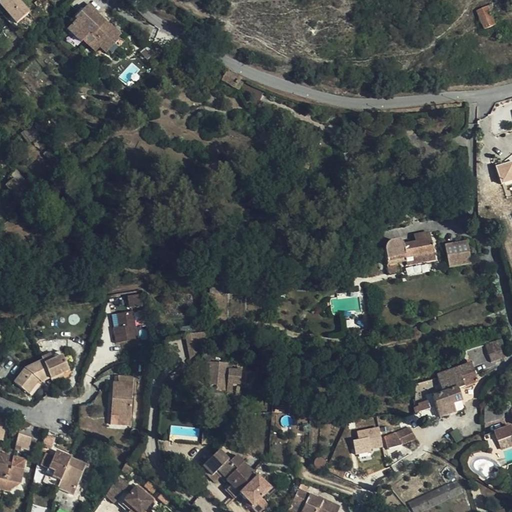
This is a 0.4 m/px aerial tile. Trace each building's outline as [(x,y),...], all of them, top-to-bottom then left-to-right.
[(38,25),(19,2),(10,10),(29,32),(38,25)] [(102,50),(120,34),(110,25),(107,28),(96,17),(99,14),(89,4),(75,17),(77,19),(67,29),(80,42),(91,32),(102,43),(99,46),(102,50)] [(494,25),(487,8),(477,12),(484,29),(494,25)] [(107,28),(110,25),(99,14),(96,17),(107,28)] [(120,34),(102,50),(106,54),(119,40),(117,38),(120,34)] [(183,44),(177,40),(173,46),(179,50),(183,44)] [(240,78),(228,71),(222,81),(234,88),(240,78)] [(241,97),(260,100),(262,90),(242,87),(241,97)] [(511,160),(495,165),(501,183),(511,179),(511,160)] [(29,185),(16,169),(9,174),(13,179),(5,185),(15,196),(26,188),(31,194),(36,190),(31,183),(29,185)] [(387,239),(380,231),(369,239),(376,248),(387,239)] [(384,252),(387,266),(402,263),(406,262),(407,266),(434,260),(429,233),(414,236),(415,243),(402,245),(397,241),(394,241),(390,242),(387,244),(385,247),(384,252)] [(447,261),(469,256),(467,241),(444,246),(447,261)] [(471,264),(469,256),(447,261),(448,268),(471,264)] [(387,266),(388,272),(403,269),(402,263),(387,266)] [(228,292),(228,283),(210,283),(210,292),(228,292)] [(264,283),(228,283),(228,292),(264,293),(264,283)] [(143,293),(128,296),(130,308),(145,306),(143,293)] [(144,310),(138,311),(141,328),(147,326),(144,310)] [(133,311),(111,315),(116,344),(138,340),(133,311)] [(184,335),(187,350),(190,361),(208,347),(205,333),(184,335)] [(506,358),(501,340),(485,345),(491,363),(506,358)] [(50,379),(51,381),(62,376),(62,375),(69,371),(62,356),(53,360),(50,355),(41,359),(42,362),(25,369),(14,383),(28,394),(38,381),(42,383),(50,379)] [(457,369),(464,387),(471,384),(477,382),(471,364),(469,364),(468,361),(465,362),(467,365),(462,367),(457,369)] [(206,385),(216,386),(216,384),(227,385),(228,372),(226,372),(217,371),(218,364),(217,364),(216,365),(207,365),(206,385)] [(457,389),(464,387),(457,369),(436,377),(441,390),(442,394),(457,389)] [(241,373),(228,372),(227,385),(216,384),(216,386),(216,391),(232,392),(232,384),(240,385),(241,373)] [(62,376),(51,381),(52,384),(64,379),(62,376)] [(119,421),(130,422),(133,378),(127,378),(121,377),(118,377),(117,384),(113,384),(111,416),(120,416),(119,421)] [(452,404),(461,401),(457,389),(442,394),(446,406),(452,404)] [(455,413),(452,404),(446,406),(442,394),(441,390),(436,392),(437,396),(433,397),(436,410),(439,418),(455,413)] [(413,409),(414,414),(430,409),(427,402),(417,405),(418,407),(413,409)] [(504,409),(484,406),(484,423),(503,419),(504,409)] [(130,426),(130,422),(119,421),(120,416),(111,416),(111,425),(130,426)] [(494,432),(497,441),(511,435),(511,431),(510,427),(494,432)] [(401,445),(414,439),(415,438),(409,428),(408,429),(395,434),(401,445)] [(355,433),(357,442),(351,443),(355,458),(370,454),(369,451),(382,449),(378,429),(355,433)] [(29,449),(32,435),(18,432),(15,446),(29,449)] [(401,445),(395,434),(384,438),(387,449),(401,445)] [(511,435),(497,441),(501,450),(511,445),(511,435)] [(226,481),(240,496),(240,495),(248,487),(245,485),(255,475),(253,473),(242,464),(241,466),(237,470),(234,467),(219,451),(202,467),(212,477),(216,473),(219,477),(224,482),(226,481)] [(86,465),(56,452),(48,470),(54,472),(51,478),(60,482),(57,489),(73,496),(86,465)] [(0,486),(14,489),(20,485),(25,460),(14,458),(12,464),(10,470),(6,470),(8,463),(9,457),(0,454),(0,486)] [(111,486),(105,494),(113,502),(125,489),(128,486),(117,475),(111,486)] [(240,495),(240,496),(252,507),(258,502),(270,490),(255,475),(245,485),(248,487),(240,495)] [(412,511),(422,511),(463,493),(456,480),(408,503),(412,511)] [(129,493),(123,500),(131,507),(135,511),(141,511),(146,507),(151,501),(135,487),(133,489),(134,491),(132,493),(131,492),(129,493)] [(297,493),(291,507),(299,511),(338,511),(339,511),(323,503),(321,507),(316,504),(317,502),(297,493)] [(258,502),(252,507),(256,511),(260,511),(264,508),(258,502)]
